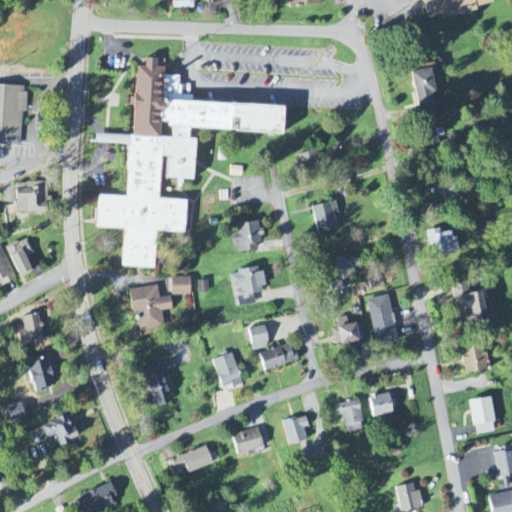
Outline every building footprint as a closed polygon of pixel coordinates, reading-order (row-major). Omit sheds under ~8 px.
[(194,0),(171,0),(172,10),(194,9),(194,0)] [(421,0),(426,23),(476,12),(475,8),(491,5),(489,0),(421,0)] [(193,130),(281,135),(282,107),(197,103),(170,79),(169,78),(156,67),(156,60),(144,59),(144,67),(135,67),(132,137),(116,136),(115,145),(128,145),(125,198),(97,196),(95,229),(123,231),(121,268),(154,270),(156,233),(184,235),(186,201),(158,200),(160,158),(166,158),(165,174),(178,186),(184,180),(191,181),(193,130)] [(431,94),(436,93),(431,69),(410,73),(420,117),(436,114),(431,94)] [(0,145),(20,147),(22,112),(25,113),(26,87),(0,85),(0,136),(0,139),(0,145)] [(422,130),(425,151),(439,149),(438,138),(443,137),(442,127),(422,130)] [(297,155),(299,167),(317,164),(315,152),(297,155)] [(16,214),(51,213),(51,197),(46,197),(46,183),(15,184),(16,214)] [(311,208),(318,234),(337,230),(333,215),(337,214),(334,202),(311,208)] [(488,232),(484,220),(471,225),(475,236),(488,232)] [(235,225),(236,233),(230,234),(233,254),(255,251),(254,244),(261,243),(259,223),(235,225)] [(454,232),(440,234),(440,230),(426,232),(428,248),(434,248),(435,257),(456,254),(454,232)] [(5,248),(18,279),(31,273),(25,258),(33,255),(26,239),(5,248)] [(0,287),(15,282),(2,250),(0,251),(0,287)] [(355,279),(354,268),(359,267),(358,258),(329,260),(331,289),(342,289),(341,280),(355,279)] [(231,291),(235,290),(238,308),(255,305),(253,295),(264,293),(260,269),(229,274),(231,291)] [(189,278),(171,279),(171,296),(190,296),(189,278)] [(198,282),(198,295),(208,295),(207,282),(198,282)] [(454,284),(458,323),(490,319),(488,300),(481,301),(480,292),(468,294),(467,283),(454,284)] [(130,290),(136,332),(163,329),(161,312),(171,311),(169,298),(159,299),(157,287),(130,290)] [(390,297),(368,300),(374,344),(396,341),(390,297)] [(16,332),(19,347),(44,342),(38,314),(21,318),(24,330),(16,332)] [(358,343),(356,324),(346,325),(346,318),(334,319),(336,345),(358,343)] [(252,352),(269,348),(264,327),(248,330),(252,352)] [(259,355),(264,373),(296,362),(290,345),(259,355)] [(463,374),(486,372),(483,345),(460,347),(463,374)] [(240,389),(234,355),(214,359),(220,392),(240,389)] [(33,392),(53,388),(48,358),(27,361),(33,392)] [(149,368),(151,375),(144,377),(152,409),(170,404),(161,373),(174,370),(172,362),(149,368)] [(369,397),(372,418),(392,415),(388,394),(369,397)] [(474,436),(495,433),(489,399),(469,402),(474,436)] [(336,417),(341,416),(345,435),(364,430),(357,401),(333,406),(336,417)] [(37,423),(42,437),(48,435),(52,448),(79,440),(70,413),(37,423)] [(287,446),(306,442),(303,429),(307,428),(304,417),(282,423),(287,446)] [(261,450),(258,430),(232,435),(235,455),(261,450)] [(168,460),(172,476),(186,472),(186,473),(211,467),(206,450),(168,460)] [(511,511),(511,484),(509,485),(507,476),(511,474),(511,452),(492,455),(497,483),(496,483),(498,495),(485,497),(488,511),(511,511)] [(78,511),(100,511),(116,507),(109,486),(74,499),(78,511)] [(419,492),(414,493),(413,486),(396,488),(398,511),(402,511),(422,510),(419,492)]
